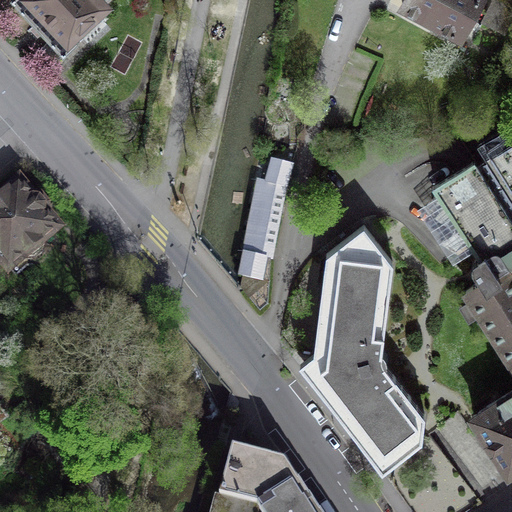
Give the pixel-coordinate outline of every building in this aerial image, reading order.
[(103,4),(107,0),(12,0),(11,1),(36,27),(63,57),(78,43),(71,37),(105,5),(103,4)] [(478,0),(403,0),(401,4),(460,35),(478,0)] [(511,0),(492,0),(481,21),(504,32),(511,16),(511,0)] [(511,140),(477,163),(511,216),(511,140)] [(511,216),(477,163),(476,160),(435,186),(481,256),(476,260),(475,260),(474,261),(474,262),(473,263),(473,264),(473,265),(473,266),(473,267),(474,268),(481,279),(465,290),(511,364),(511,390),(473,415),(509,470),(511,468),(511,216)] [(268,183),(285,188),(291,166),(274,161),(268,183)] [(285,188),(268,183),(260,181),(245,253),(264,258),(270,259),(285,188)] [(0,260),(8,271),(9,270),(10,270),(16,277),(28,267),(27,260),(35,259),(43,252),(46,244),(44,241),(59,229),(48,216),(48,205),(40,196),(31,196),(19,182),(0,198),(0,260)] [(392,262),(363,225),(326,254),(314,352),(300,363),(382,470),(421,440),(424,415),(385,364),(386,363),(387,361),(386,358),(386,356),(385,354),(384,352),(383,350),(381,350),(392,262)] [(264,258),(245,253),(240,276),(259,280),(264,258)] [(314,511),(279,460),(233,448),(220,497),(217,496),(212,511),(314,511)]
